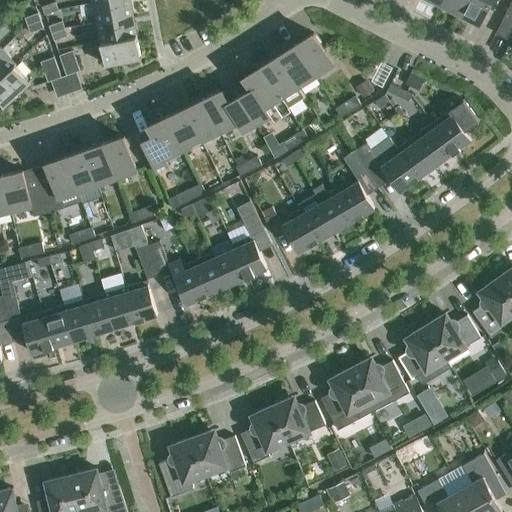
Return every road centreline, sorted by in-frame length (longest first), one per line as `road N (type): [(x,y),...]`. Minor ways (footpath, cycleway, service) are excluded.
road 1 (unclassified): [(511,162),(344,276),(108,378)]
road 2 (unclassified): [(122,412),(187,392),(362,313),(511,213)]
road 3 (residential): [(0,139),(166,78),(262,23),(279,0)]
road 4 (residential): [(511,106),(458,62),(326,0)]
road 5 (unclassified): [(0,443),(122,412)]
